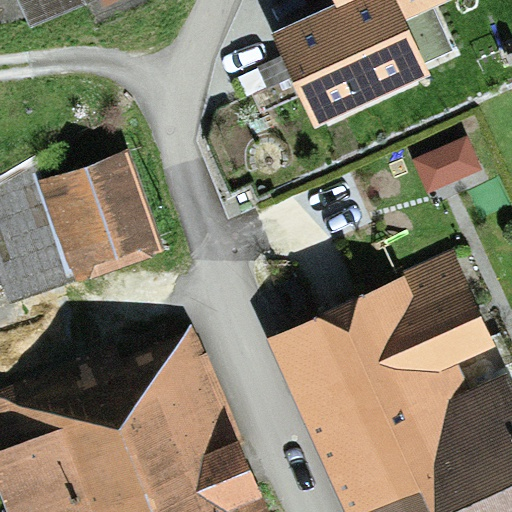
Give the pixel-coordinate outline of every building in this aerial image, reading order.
[(18,0),(28,20),(72,0),(18,0)] [(431,65),(408,13),(437,0),(324,0),(271,23),(311,116),(431,65)] [(480,165),(466,133),(412,156),(426,188),(480,165)] [(164,243),(126,143),(44,174),(40,163),(0,178),(0,281),(1,283),(8,302),(164,243)] [(494,338),(452,245),(265,329),(346,511),(349,511),(354,510),(354,511),(511,511),(511,378),(505,364),(468,380),(456,355),(494,338)] [(294,277),(277,284),(290,315),(307,308),(294,277)] [(112,338),(91,349),(158,511),(265,511),(189,321),(161,322),(114,342),(112,338)] [(158,511),(91,349),(0,386),(0,490),(9,511),(158,511)]
